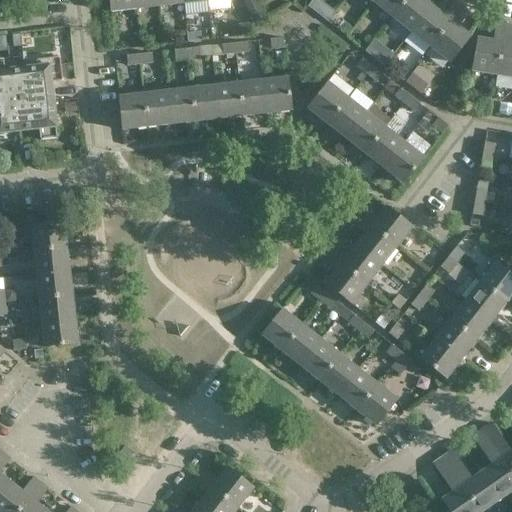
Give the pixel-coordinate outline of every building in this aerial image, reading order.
[(109,0),(111,12),(136,9),(135,0),(109,0)] [(135,0),(136,9),(160,6),(159,0),(135,0)] [(267,19),(255,0),(242,0),(247,11),(255,26),(267,19)] [(374,0),(373,2),(393,17),(405,0),(374,0)] [(405,0),(393,17),(411,31),(432,5),(425,0),(405,0)] [(443,14),(432,5),(411,31),(431,47),(462,6),(454,0),(443,14)] [(459,27),(470,13),(462,6),(431,47),(450,62),(470,35),(459,27)] [(473,70),(496,74),(505,24),(496,23),(493,40),(478,37),(473,70)] [(511,43),(511,38),(511,25),(505,24),(496,74),(511,77),(511,43)] [(269,39),(270,49),(283,48),(282,37),(269,39)] [(234,43),(235,54),(248,52),(246,41),(234,43)] [(235,54),(234,43),(221,45),(222,55),(224,55),(235,54)] [(199,47),(186,48),(187,59),(200,58),(199,47)] [(187,59),(186,48),(174,50),(174,60),(187,59)] [(388,50),(379,62),(383,66),(393,54),(388,50)] [(152,53),(139,54),(140,64),(153,63),(152,53)] [(140,64),(139,54),(127,56),(128,66),(140,64)] [(37,67),(19,69),(22,99),(53,96),(51,82),(63,81),(60,57),(36,60),(37,67)] [(365,75),(372,66),(361,58),(355,67),(361,71),(365,75)] [(0,101),(22,99),(19,69),(5,71),(4,59),(0,59),(0,101)] [(372,66),(365,75),(375,83),(382,74),(372,66)] [(420,94),(429,82),(413,70),(404,82),(420,94)] [(361,71),(355,78),(359,82),(365,75),(361,71)] [(291,111),(287,78),(263,80),(266,113),(291,111)] [(242,116),(266,113),(263,80),(239,83),(242,116)] [(239,83),(215,86),(219,119),(242,116),(239,83)] [(308,110),(327,125),(348,98),(329,83),(308,110)] [(219,119),(215,86),(191,89),(195,122),(219,119)] [(410,96),(399,88),(393,96),(403,104),(410,96)] [(171,125),(195,122),(191,89),(167,92),(171,125)] [(147,127),(171,125),(167,92),(143,94),(147,127)] [(147,127),(143,94),(119,97),(122,130),(147,127)] [(53,96),(22,99),(26,130),(39,128),(41,140),(58,138),(53,96)] [(420,104),(410,96),(403,104),(413,112),(420,104)] [(346,139),(367,113),(348,98),(327,125),(346,139)] [(22,99),(0,101),(0,132),(26,130),(22,99)] [(65,113),(76,111),(75,102),(64,103),(65,113)] [(511,114),(511,104),(500,102),(498,115),(511,117),(511,114)] [(386,127),(367,113),(346,139),(365,154),(386,127)] [(437,117),(431,126),(441,134),(448,126),(437,117)] [(365,154),(383,169),(404,142),(386,127),(365,154)] [(415,169),(424,157),(404,142),(383,169),(403,184),(415,169)] [(485,143),(483,156),(492,157),(494,145),(485,143)] [(492,157),(483,156),(480,168),(490,170),(492,157)] [(486,192),(476,190),(474,202),(484,204),(486,192)] [(474,202),(472,215),(482,216),(484,204),(474,202)] [(362,206),(356,214),(397,246),(412,228),(386,207),(378,218),(362,206)] [(397,246),(356,214),(349,222),(365,234),(356,245),(382,266),(397,246)] [(469,226),(470,227),(477,228),(479,220),(472,218),(470,218),(469,226)] [(67,247),(64,222),(31,226),(34,251),(67,247)] [(0,253),(8,253),(7,241),(0,241),(0,253)] [(367,284),(382,266),(356,245),(347,256),(332,244),(326,252),(367,284)] [(34,251),(37,275),(70,271),(67,247),(34,251)] [(463,253),(456,247),(448,257),(456,263),(463,253)] [(367,284),(326,252),(319,260),(335,272),(325,284),(351,305),(367,284)] [(448,257),(440,267),(448,273),(456,263),(448,257)] [(511,275),(495,262),(480,282),(506,302),(511,294),(511,275)] [(40,299),(73,295),(70,271),(37,275),(40,299)] [(506,302),(480,282),(465,301),(491,321),(506,302)] [(426,284),(418,295),(426,301),(434,291),(426,284)] [(326,293),(317,286),(311,293),(320,301),(326,293)] [(4,290),(6,302),(18,301),(17,294),(11,290),(4,290)] [(336,301),(326,293),(320,301),(330,309),(336,301)] [(76,319),(73,295),(40,299),(42,323),(76,319)] [(426,301),(418,295),(410,305),(418,311),(425,303),(426,301)] [(465,301),(450,320),(476,340),(491,321),(465,301)] [(261,336),(280,352),(302,324),(283,309),(261,336)] [(364,323),(354,315),(348,323),(358,331),(364,323)] [(78,343),(76,319),(42,323),(45,347),(78,343)] [(476,340),(450,320),(435,339),(461,359),(476,340)] [(396,340),(404,329),(396,322),(388,333),(396,340)] [(364,323),(358,331),(367,339),(374,331),(364,323)] [(299,366),(321,339),(302,324),(280,352),(299,366)] [(26,349),(25,339),(13,341),(14,351),(26,349)] [(339,354),(321,339),(299,366),(318,381),(339,354)] [(445,379),(461,359),(435,339),(420,359),(445,379)] [(385,352),(395,360),(401,353),(391,345),(385,352)] [(34,359),(42,357),(41,349),(33,350),(34,359)] [(400,374),(411,360),(401,353),(395,360),(390,367),(400,374)] [(358,369),(339,354),(318,381),(337,396),(358,369)] [(356,411),(377,383),(358,369),(337,396),(356,411)] [(396,399),(377,383),(356,411),(375,426),(396,399)] [(511,448),(510,450),(491,422),(481,428),(511,472),(511,448)] [(501,497),(511,488),(511,472),(481,428),(472,435),(492,463),(481,470),(501,497)] [(138,456),(124,446),(115,458),(129,469),(138,456)] [(452,449),(442,456),(480,511),(501,497),(481,470),(471,477),(452,449)] [(0,473),(0,472),(11,459),(3,453),(0,457),(0,496),(11,482),(0,473)] [(479,511),(480,511),(442,456),(432,463),(435,467),(452,491),(441,499),(450,511),(479,511)] [(217,480),(202,469),(196,476),(237,509),(253,488),(227,467),(217,480)] [(202,511),(233,511),(237,509),(196,476),(190,484),(205,495),(196,507),(202,511)] [(0,496),(0,511),(17,511),(41,483),(34,477),(23,491),(11,482),(0,496)] [(17,511),(48,511),(49,511),(37,503),(48,489),(41,483),(17,511)]
